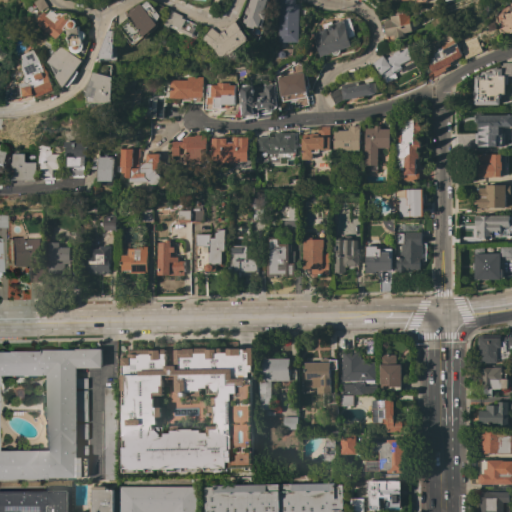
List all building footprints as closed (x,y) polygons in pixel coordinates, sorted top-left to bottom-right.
[(35,2),(37,1),(39,0),(44,0),(46,3),(48,7),(41,11),(36,4),(35,2)] [(268,0),(267,4),(269,5),(267,11),(268,12),(266,19),(263,18),(260,28),(256,27),(256,29),(248,26),(248,24),(244,22),(252,0),(268,0)] [(293,0),(294,4),(298,4),(299,42),(278,43),(277,11),(279,11),(279,0),(293,0)] [(128,18),(126,16),(130,12),(129,11),(133,8),(134,9),(140,4),(141,6),(146,2),(148,2),(160,16),(157,20),(159,26),(137,46),(135,45),(134,47),(131,44),(133,42),(118,26),(128,18)] [(45,12),(48,14),(52,10),(58,15),(59,14),(61,14),(63,15),(65,14),(66,14),(68,14),(69,15),(70,17),(71,21),(72,20),(74,21),(75,21),(76,23),(76,24),(76,25),(76,26),(75,28),(79,27),(79,31),(82,31),(83,32),(84,32),(85,34),(85,35),(85,37),(84,38),(83,39),(82,40),(82,44),(84,44),(84,45),(84,47),(84,49),(83,50),(82,52),(79,53),(78,53),(76,53),(74,52),(73,51),(72,49),(68,30),(65,30),(58,39),(40,24),(41,23),(38,20),(45,12)] [(403,33),(404,38),(395,40),(394,35),(387,37),(383,21),(390,19),(390,17),(396,16),(395,12),(407,10),(412,31),(403,33)] [(170,13),(170,11),(183,17),(182,18),(197,25),(195,29),(198,31),(195,39),(165,25),(164,24),(169,12),(170,13)] [(511,28),(500,32),(497,23),(498,22),(498,21),(502,19),(501,15),(511,11),(511,28)] [(348,19),(354,35),(348,38),(351,46),(339,50),(341,57),(322,64),(312,33),(323,29),(322,25),(330,22),(331,25),(348,19)] [(112,21),(114,21),(114,58),(100,59),(112,21)] [(213,27),(221,34),(226,31),(225,30),(238,22),(250,40),(230,56),(228,54),(223,58),(217,50),(204,39),(212,29),(213,27)] [(426,62),(428,61),(428,59),(431,58),(432,59),(434,58),(432,54),(438,51),(436,49),(440,47),(453,40),(456,47),(459,46),(474,38),(478,44),(481,43),(482,45),(478,47),(480,51),(481,52),(465,59),(463,56),(462,56),(454,60),(454,61),(449,64),(450,66),(445,68),(446,71),(435,76),(434,76),(427,79),(426,73),(431,70),(426,62)] [(84,61),(77,71),(79,72),(69,86),(68,85),(66,88),(58,76),(59,75),(52,64),(50,62),(60,45),(84,61)] [(383,79),(373,65),(382,56),(384,58),(392,55),(391,54),(393,54),(392,52),(398,49),(399,51),(407,47),(413,62),(383,79)] [(10,98),(12,86),(13,86),(19,85),(19,81),(27,80),(29,76),(26,67),(24,55),(37,50),(43,63),(45,62),(48,71),(49,70),(56,86),(55,86),(57,90),(40,97),(39,93),(37,94),(37,95),(27,96),(26,95),(12,98),(10,98)] [(474,105),(474,96),(473,96),(472,94),(472,92),(472,91),(473,90),(474,90),(474,76),(479,76),(480,73),(485,73),(485,70),(488,70),(488,69),(493,69),(493,67),(500,67),(500,64),(511,64),(511,76),(507,76),(507,85),(504,85),(504,95),(499,95),(499,105),(474,105)] [(96,73),(98,65),(110,65),(107,76),(113,77),(113,102),(107,102),(107,105),(96,105),(96,107),(89,107),(89,96),(87,95),(94,72),(95,73),(96,73)] [(306,92),(305,92),(307,105),(283,109),(281,95),(280,95),(276,77),(302,72),(306,92)] [(378,92),(374,93),(374,94),(343,101),(343,99),(335,104),(329,94),(340,87),(339,84),(365,79),(364,77),(369,76),(369,78),(374,77),(378,92)] [(168,80),(185,80),(185,77),(201,77),(201,97),(200,97),(200,103),(188,103),(188,101),(179,101),(179,99),(168,98),(168,80)] [(203,110),(204,98),(205,98),(205,85),(216,85),(216,83),(229,83),(229,85),(234,85),(234,105),(232,105),(232,111),(224,111),(225,108),(211,108),(212,104),(210,104),(210,110),(204,110),(203,110)] [(258,117),(241,119),(239,105),(243,104),(240,87),(252,86),(253,94),(264,92),(263,86),(274,84),(275,93),(277,93),(279,111),(257,115),(257,116),(258,117)] [(478,125),(477,125),(477,123),(475,123),(475,115),(511,115),(511,127),(501,127),(501,147),(475,147),(475,134),(478,134),(478,125)] [(399,144),(401,144),(401,120),(413,120),(413,117),(419,117),(419,122),(420,122),(420,131),(418,131),(418,139),(420,139),(420,151),(418,151),(418,159),(415,159),(415,168),(418,168),(419,181),(399,181),(399,144)] [(160,122),(160,135),(150,135),(149,121),(160,122)] [(360,151),(333,151),(333,131),(348,131),(348,128),(349,128),(349,126),(359,126),(360,151)] [(390,129),(389,148),(378,148),(377,172),(364,172),(365,128),(374,128),(374,126),(380,126),(380,129),(390,129)] [(330,127),(330,150),(319,149),(319,153),(313,152),(312,160),(302,160),(302,135),(310,135),(310,134),(317,134),(317,127),(330,127)] [(295,133),(296,157),(278,158),(278,154),(268,154),(268,151),(257,151),(257,137),(275,137),(275,133),(295,133)] [(172,141),(182,141),(182,138),(186,138),(186,136),(194,136),(194,135),(206,135),(206,162),(186,162),(185,148),(179,148),(179,156),(172,156),(172,141)] [(153,136),(160,136),(160,154),(159,154),(152,154),(153,136)] [(210,138),(226,138),(226,143),(233,143),(233,137),(248,137),(248,161),(238,161),(238,163),(220,163),(220,162),(210,162),(210,138)] [(1,150),(8,151),(7,155),(10,156),(9,163),(6,163),(4,172),(1,171),(1,172),(0,171),(0,138),(3,139),(1,150)] [(88,142),(87,148),(84,148),(83,175),(72,174),(73,167),(66,166),(67,147),(65,147),(65,142),(88,142)] [(122,174),(122,172),(116,172),(116,167),(121,167),(121,150),(140,149),(140,151),(146,154),(159,154),(159,163),(157,163),(158,174),(161,176),(162,181),(158,185),(153,185),(148,183),(130,182),(130,179),(126,179),(126,174),(122,174)] [(40,176),(41,163),(43,163),(43,155),(46,155),(46,151),(52,152),(52,154),(62,155),(62,169),(53,169),(53,176),(40,176)] [(25,161),(27,162),(37,162),(37,180),(12,180),(12,162),(12,154),(25,154),(25,161)] [(99,154),(99,157),(113,157),(113,181),(98,181),(98,169),(91,169),(91,154),(99,154)] [(480,177),(480,170),(473,171),(473,154),(504,154),(505,163),(501,163),(501,168),(502,168),(502,175),(500,176),(480,177)] [(505,208),(486,208),(486,209),(482,209),(482,208),(474,208),(474,191),(478,191),(478,188),(485,188),(485,184),(505,184),(505,185),(509,185),(509,195),(505,195),(505,208)] [(423,216),(395,217),(394,207),(393,207),(393,197),(394,197),(394,190),(422,189),(423,216)] [(251,221),(251,197),(263,197),(263,221),(251,221)] [(202,201),(202,222),(190,222),(190,209),(190,202),(202,201)] [(348,218),(348,212),(343,212),(343,204),(360,203),(360,218),(348,218)] [(278,204),(288,204),(298,204),(298,220),(278,220),(278,204)] [(140,221),(140,207),(152,207),(152,220),(140,221)] [(190,222),(178,222),(178,210),(190,209),(190,222)] [(475,216),(483,216),(483,214),(487,214),(487,216),(509,216),(509,227),(508,227),(509,237),(492,238),(486,238),(486,239),(483,239),(483,238),(477,238),(477,230),(475,230),(475,216)] [(102,231),(102,216),(115,216),(115,231),(102,231)] [(393,231),(390,231),(388,231),(385,229),(383,227),(381,222),(381,220),(393,220),(393,231)] [(208,271),(207,271),(206,272),(204,270),(206,269),(205,268),(196,268),(196,267),(194,267),(194,265),(196,265),(196,263),(194,263),(194,260),(196,260),(196,255),(194,255),(194,252),(196,252),(196,250),(194,250),(194,248),(196,248),(196,235),(199,235),(199,233),(203,233),(203,235),(207,235),(207,233),(209,233),(209,235),(210,235),(210,238),(210,237),(211,237),(211,238),(213,238),(213,237),(215,237),(215,233),(216,233),(216,229),(219,229),(219,228),(221,228),(221,229),(225,229),(225,251),(222,251),(222,264),(216,264),(216,271),(208,271)] [(421,258),(419,258),(419,269),(408,269),(408,272),(395,273),(395,251),(400,251),(400,244),(396,244),(396,233),(420,233),(421,258)] [(359,265),(356,265),(356,266),(350,266),(350,267),(345,267),(345,273),(343,273),(341,274),(338,274),(337,273),(333,273),(334,256),(336,256),(336,251),(334,251),(334,246),(335,246),(336,239),(344,239),(345,236),(350,236),(353,240),(357,240),(357,249),(358,249),(358,253),(359,253),(359,265)] [(39,239),(40,270),(41,270),(42,282),(27,283),(27,266),(14,266),(13,237),(22,237),(22,240),(39,239)] [(266,237),(278,237),(278,244),(288,244),(288,245),(290,245),(290,252),(295,252),(295,264),(294,264),(294,276),(267,276),(266,237)] [(303,239),(309,239),(309,238),(312,238),(312,239),(323,239),(323,238),(329,238),(329,251),(322,251),(322,253),(328,253),(328,255),(329,255),(329,275),(312,275),(312,270),(303,270),(303,239)] [(157,242),(164,243),(164,241),(170,241),(170,247),(173,247),(173,252),(170,252),(170,257),(178,257),(178,261),(184,261),(184,275),(157,275),(157,242)] [(58,248),(70,247),(70,250),(76,250),(76,261),(63,261),(63,274),(48,274),(47,243),(58,243),(58,248)] [(246,245),(247,258),(257,258),(257,273),(250,273),(250,277),(230,277),(230,270),(228,270),(228,267),(231,267),(231,246),(246,245)] [(391,249),(391,271),(375,271),(375,274),(365,273),(365,265),(364,265),(364,263),(365,263),(365,256),(364,256),(364,255),(365,255),(365,254),(364,254),(364,247),(365,247),(365,246),(377,246),(377,249),(391,249)] [(110,264),(109,264),(109,274),(88,274),(88,260),(93,260),(93,249),(98,249),(98,247),(110,247),(110,264)] [(147,251),(148,251),(148,255),(147,255),(147,273),(121,273),(121,265),(120,265),(120,261),(121,261),(121,249),(127,249),(127,248),(136,248),(136,247),(147,247),(147,251)] [(474,279),(474,270),(472,270),(472,264),(474,264),(474,253),(474,247),(484,247),(484,253),(500,254),(500,247),(511,247),(511,260),(500,260),(500,268),(502,270),(502,277),(500,279),(474,279)] [(500,337),(511,337),(511,350),(509,350),(509,359),(497,360),(497,363),(477,363),(477,335),(500,335),(500,337)] [(381,341),(385,341),(388,343),(388,347),(386,349),(381,349),(379,347),(379,343),(381,341)] [(121,469),(120,469),(120,455),(121,455),(121,441),(121,405),(120,405),(120,397),(121,397),(121,391),(120,391),(120,358),(127,358),(127,350),(136,350),(149,350),(158,350),(158,349),(165,349),(165,366),(173,366),(173,350),(182,350),(182,349),(192,349),(192,348),(205,348),(205,349),(214,349),(214,348),(220,348),(220,349),(226,349),(228,349),(228,348),(234,348),(234,349),(244,349),(244,348),(252,348),(252,365),(251,365),(251,372),(251,379),(251,416),(252,416),(252,467),(251,467),(251,470),(243,470),(243,469),(242,469),(242,468),(218,468),(218,471),(203,471),(203,468),(196,468),(196,471),(166,471),(160,471),(160,469),(152,469),(152,472),(144,472),(144,470),(137,470),(137,472),(121,472),(121,469)] [(0,479),(0,352),(6,352),(6,351),(75,351),(75,349),(101,349),(101,368),(76,368),(76,379),(87,379),(87,389),(77,389),(77,391),(87,391),(87,422),(77,422),(77,424),(87,424),(87,439),(77,439),(77,446),(87,446),(87,456),(77,456),(77,458),(87,458),(87,478),(49,478),(9,478),(9,479),(0,479)] [(341,352),(342,381),(375,380),(374,362),(364,362),(364,359),(360,359),(360,351),(341,352)] [(401,387),(400,387),(400,390),(389,391),(389,390),(380,390),(379,355),(395,354),(395,364),(400,364),(401,387)] [(289,359),(290,381),(271,381),(271,399),(270,399),(270,410),(258,410),(257,380),(259,380),(259,359),(289,359)] [(320,363),(320,359),(329,359),(329,378),(330,378),(330,393),(318,394),(318,387),(320,387),(320,379),(313,380),(313,387),(305,388),(305,363),(320,363)] [(483,397),(483,389),(482,389),(482,385),(482,382),(482,375),(481,375),(481,370),(483,370),(483,368),(493,368),(493,366),(501,366),(501,368),(502,368),(502,369),(506,369),(506,379),(507,379),(507,389),(500,389),(500,390),(496,390),(496,389),(492,389),(492,397),(483,397)] [(376,386),(376,394),(352,395),(352,384),(363,383),(364,386),(376,386)] [(116,480),(103,480),(103,388),(116,388),(116,480)] [(340,406),(340,396),(352,396),(352,406),(340,406)] [(390,400),(390,401),(392,401),(393,420),(400,420),(401,432),(386,432),(386,427),(384,427),(384,424),(374,424),(374,423),(371,423),(371,400),(390,400)] [(498,424),(490,424),(486,424),(478,423),(479,411),(485,411),(485,405),(498,405),(498,402),(508,402),(508,404),(511,404),(511,411),(508,411),(507,426),(498,426),(498,424)] [(337,406),(337,419),(325,419),(324,406),(337,406)] [(297,417),(297,429),(283,429),(283,417),(297,417)] [(511,453),(479,453),(479,444),(482,444),(482,439),(478,439),(478,430),(511,431),(511,453)] [(355,454),(339,454),(339,436),(354,436),(355,454)] [(323,462),(323,455),(322,455),(322,446),(324,446),(324,439),(334,439),(334,462),(323,462)] [(403,473),(386,473),(386,470),(379,470),(379,472),(361,472),(361,469),(360,468),(360,464),(361,463),(361,461),(378,461),(378,452),(372,453),(372,443),(385,442),(385,440),(403,439),(403,473)] [(511,484),(479,484),(479,483),(477,483),(477,476),(479,476),(479,461),(482,461),(482,460),(486,460),(502,461),(511,461),(511,484)] [(398,481),(365,481),(366,511),(399,511),(398,481)] [(334,483),(334,485),(342,485),(342,510),(343,510),(343,511),(204,511),(203,488),(212,487),(212,486),(334,483)] [(119,511),(119,487),(196,487),(196,511),(119,511)] [(92,511),(92,488),(105,488),(105,490),(113,490),(113,511),(92,511)] [(0,511),(0,491),(68,491),(68,511),(0,511)] [(479,492),(510,493),(509,502),(510,502),(510,511),(480,511),(480,509),(479,509),(479,492)]
